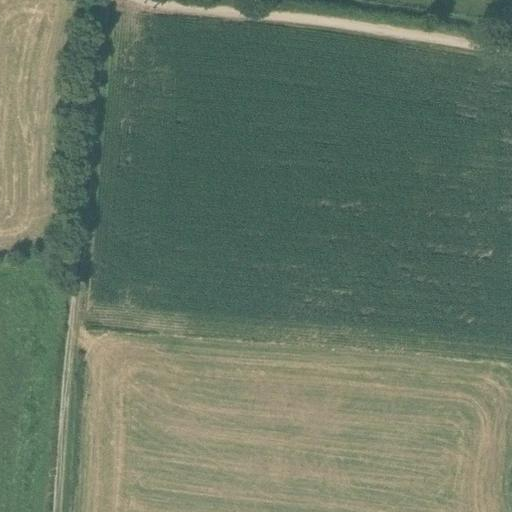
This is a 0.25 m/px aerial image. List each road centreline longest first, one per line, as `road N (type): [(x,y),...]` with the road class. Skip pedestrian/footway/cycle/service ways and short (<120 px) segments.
road 1 (track): [(104,0),(58,511)]
road 2 (track): [(511,50),(143,0)]
road 3 (unknown): [(511,30),(312,0)]
